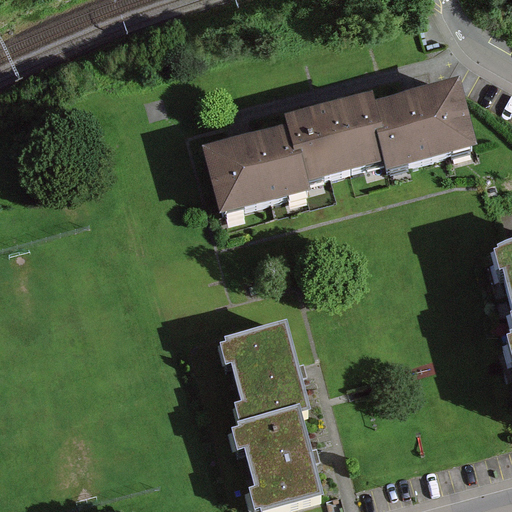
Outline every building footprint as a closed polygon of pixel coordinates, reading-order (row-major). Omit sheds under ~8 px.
[(478,151),(461,85),(412,98),(374,107),(389,165),(391,174),(478,151)] [(327,112),(290,121),(292,131),(307,187),(389,165),(374,107),(372,100),(327,112)] [(250,142),(202,154),(220,220),(310,197),(307,187),(292,131),(250,142)] [(511,261),(494,266),(511,329),(511,261)] [(287,327),(224,343),(247,431),(302,417),(310,414),(287,327)] [(247,431),(237,434),(257,511),(285,511),(324,502),(302,417),(247,431)]
